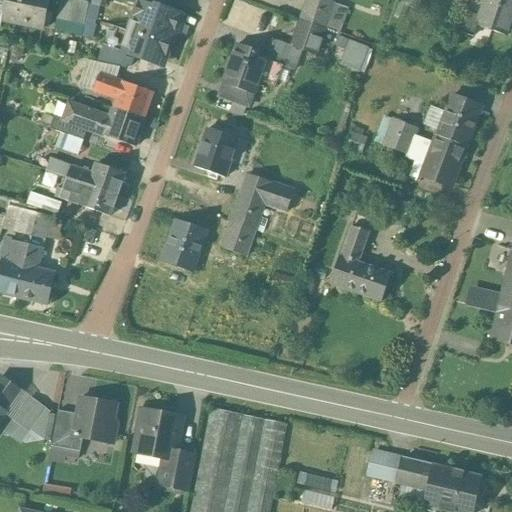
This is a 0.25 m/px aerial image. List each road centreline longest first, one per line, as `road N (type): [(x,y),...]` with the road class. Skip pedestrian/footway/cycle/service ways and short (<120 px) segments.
road 1 (residential): [(217,0),(89,351)]
road 2 (residential): [(402,418),(511,110)]
road 3 (secondary): [(89,351),(402,418)]
